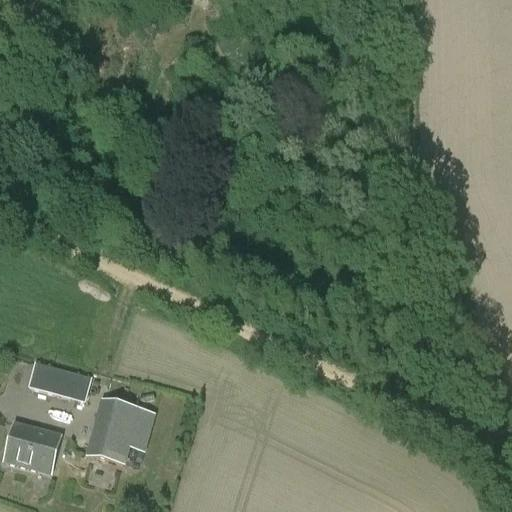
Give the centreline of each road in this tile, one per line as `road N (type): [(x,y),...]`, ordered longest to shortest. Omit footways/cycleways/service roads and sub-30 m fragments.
road 1 (track): [(462,435),(0,207)]
road 2 (track): [(400,0),(412,262),(427,356),(462,435)]
